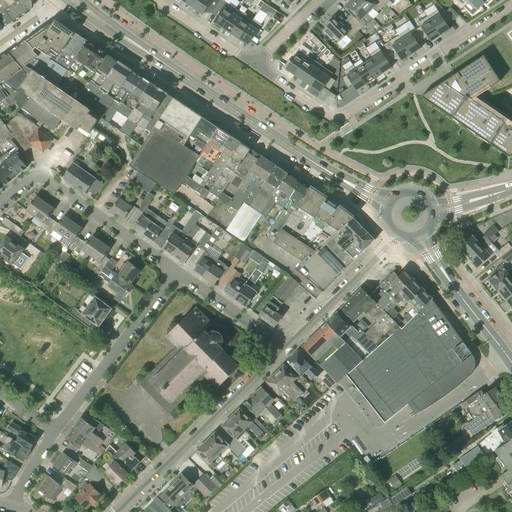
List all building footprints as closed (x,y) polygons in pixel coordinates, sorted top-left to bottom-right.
[(0,0),(0,12),(0,13),(18,0),(0,0)] [(0,12),(0,29),(30,8),(30,1),(28,0),(18,0),(0,13),(0,12)] [(187,0),(185,3),(194,9),(200,0),(187,0)] [(200,0),(194,9),(203,15),(212,0),(200,0)] [(214,22),(222,28),(235,9),(222,0),(220,0),(212,14),(217,17),(214,22)] [(363,19),(368,14),(354,0),(349,0),(347,2),(348,3),(344,7),(354,16),(349,21),(358,31),(366,23),(363,19)] [(385,5),(380,0),(354,0),(368,14),(373,9),(377,13),(385,5)] [(471,0),(470,2),(478,10),(487,1),(488,3),(490,0),(471,0)] [(277,11),(264,3),(261,8),(260,10),(273,18),(277,11)] [(453,20),(455,21),(460,17),(451,8),(447,12),(453,20)] [(222,28),(231,34),(241,19),(244,15),(235,9),(222,28)] [(437,10),(428,16),(440,35),(450,29),(447,24),(453,20),(447,12),(445,11),(440,14),(437,10)] [(431,42),(440,35),(428,16),(418,22),(421,26),(416,30),(423,40),(428,37),(431,42)] [(358,31),(349,21),(344,26),(335,17),(333,18),(332,17),(326,23),(327,24),(326,26),(328,28),(324,31),(331,39),(335,35),(340,41),(346,35),(350,39),(358,31)] [(249,24),(241,19),(231,34),(239,39),(249,24)] [(262,25),(253,19),(249,24),(239,39),(248,45),(262,25)] [(67,46),(71,40),(75,33),(55,20),(51,26),(50,24),(38,32),(53,45),(59,41),(67,46)] [(418,43),(423,40),(416,30),(411,33),(408,29),(399,35),(411,55),(421,48),(418,43)] [(53,45),(38,32),(26,41),(34,50),(36,47),(57,61),(62,54),(67,46),(59,41),(53,45)] [(71,40),(67,46),(62,54),(57,61),(68,68),(87,41),(75,33),(71,40)] [(402,61),(411,55),(399,35),(389,42),(402,61)] [(310,40),(319,49),(323,44),(315,36),(310,40)] [(379,40),(368,45),(371,50),(381,46),(379,40)] [(26,64),(76,100),(89,82),(79,75),(69,69),(68,68),(57,61),(36,47),(34,50),(26,41),(8,53),(22,68),(26,64)] [(87,41),(68,68),(69,69),(79,75),(89,82),(107,55),(87,41)] [(372,58),(382,74),(392,67),(388,62),(394,59),(387,49),(382,52),(379,48),(370,54),(372,58)] [(285,69),(294,75),(307,56),(298,50),(290,61),(288,60),(284,67),(286,68),(285,69)] [(22,68),(8,53),(0,59),(0,78),(2,81),(4,79),(62,119),(78,130),(80,127),(89,133),(93,128),(98,120),(89,114),(91,111),(76,100),(26,64),(22,68)] [(115,99),(100,89),(118,62),(107,55),(89,82),(76,100),(91,111),(102,118),(115,99)] [(511,155),(511,118),(476,97),(491,87),(501,81),(484,55),(454,75),(421,97),(509,157),(511,155)] [(316,62),(307,56),(294,75),(303,81),(316,62)] [(372,58),(364,64),(374,79),(382,74),(372,58)] [(118,62),(100,89),(115,99),(132,71),(118,62)] [(303,81),(311,87),(324,68),(316,62),(303,81)] [(364,64),(356,69),(366,84),(374,79),(364,64)] [(347,75),(341,79),(348,89),(353,86),(357,91),(366,84),(356,69),(353,65),(344,71),(347,75)] [(324,68),(311,87),(320,93),(324,88),(329,91),(335,81),(330,78),(333,74),(324,68)] [(132,71),(115,99),(133,111),(151,83),(132,71)] [(0,97),(2,101),(4,100),(6,102),(8,100),(10,102),(8,104),(12,106),(16,103),(21,109),(22,109),(54,130),(62,119),(4,79),(2,81),(0,78),(0,97)] [(151,83),(133,111),(128,119),(137,124),(144,113),(146,114),(148,110),(148,109),(149,108),(150,108),(153,104),(151,103),(160,89),(151,83)] [(144,113),(137,124),(145,130),(146,129),(150,132),(172,97),(160,89),(151,103),(153,104),(150,108),(149,108),(148,109),(148,110),(146,114),(144,113)] [(145,176),(156,184),(157,183),(174,194),(182,182),(187,176),(199,157),(200,155),(185,145),(203,117),(172,97),(150,132),(142,145),(128,165),(145,176)] [(0,141),(1,143),(12,134),(15,138),(22,147),(23,149),(31,143),(43,152),(51,141),(35,129),(38,125),(18,111),(3,123),(0,117),(0,141)] [(185,145),(200,155),(218,127),(203,117),(185,145)] [(99,132),(93,128),(89,133),(80,127),(78,130),(90,138),(94,139),(99,132)] [(218,127),(200,155),(199,157),(202,159),(203,156),(207,159),(202,168),(208,172),(222,151),(220,150),(230,135),(218,127)] [(206,175),(216,181),(241,143),(230,135),(220,150),(222,151),(208,172),(206,175)] [(22,147),(15,138),(9,143),(14,149),(2,158),(16,176),(27,167),(21,159),(23,158),(17,151),(22,147)] [(230,180),(241,163),(251,149),(241,143),(216,181),(209,192),(210,192),(218,198),(230,180)] [(251,149),(241,163),(230,180),(234,182),(238,176),(245,180),(261,155),(251,149)] [(74,186),(92,161),(94,158),(89,154),(83,163),(76,158),(63,178),(74,186)] [(261,155),(245,180),(228,205),(237,211),(247,196),(248,194),(255,199),(276,166),(261,155)] [(16,176),(2,158),(0,159),(0,177),(5,185),(16,176)] [(92,161),(74,186),(85,193),(88,190),(94,195),(102,184),(89,175),(92,170),(96,164),(92,161)] [(248,194),(247,196),(247,197),(244,202),(245,203),(227,230),(243,241),(261,214),(288,173),(276,166),(255,199),(248,194)] [(288,173),(261,214),(265,217),(275,203),(277,204),(279,201),(281,203),(278,208),(281,210),(300,181),(288,173)] [(210,177),(206,175),(203,180),(199,185),(203,188),(210,177)] [(156,184),(145,176),(138,185),(150,193),(156,184)] [(201,195),(205,189),(203,188),(199,185),(187,176),(182,182),(188,186),(188,185),(201,195)] [(300,181),(281,210),(267,231),(277,238),(282,230),(290,217),(290,216),(296,206),(309,187),(300,181)] [(314,217),(315,215),(326,198),(318,193),(318,192),(317,193),(309,187),(296,206),(314,217)] [(209,192),(205,189),(201,195),(200,197),(204,200),(210,192),(209,192)] [(147,208),(152,202),(151,201),(155,196),(151,193),(147,198),(139,210),(143,213),(147,208)] [(228,205),(232,199),(223,193),(219,198),(228,205)] [(35,216),(45,202),(36,195),(26,210),(35,216)] [(328,224),(339,207),(338,206),(327,199),(326,198),(315,215),(328,224)] [(119,199),(110,211),(123,220),(131,207),(119,199)] [(45,202),(35,216),(43,222),(41,226),(46,230),(54,219),(49,216),(55,208),(45,202)] [(336,232),(354,217),(341,208),(340,207),(340,208),(339,207),(328,224),(322,232),(330,237),(336,232)] [(157,215),(149,209),(144,216),(142,215),(133,227),(144,235),(157,215)] [(498,220),(504,227),(511,221),(511,211),(511,210),(498,220)] [(54,219),(46,230),(51,234),(54,229),(63,236),(74,222),(64,215),(59,223),(54,219)] [(163,238),(171,227),(175,221),(171,218),(168,223),(157,215),(144,235),(154,242),(159,236),(163,238)] [(173,256),(190,233),(195,225),(199,220),(192,216),(184,228),(184,229),(179,237),(173,233),(175,229),(171,227),(163,238),(167,241),(162,248),(173,256)] [(375,240),(354,217),(336,232),(330,237),(316,248),(340,273),(375,240)] [(74,222),(63,236),(60,240),(69,246),(74,250),(82,239),(77,236),(83,228),(74,222)] [(21,236),(24,231),(22,229),(13,224),(10,229),(18,235),(18,234),(21,236)] [(195,225),(190,233),(173,256),(185,264),(197,246),(202,249),(208,240),(218,226),(215,224),(208,234),(206,232),(195,225)] [(469,257),(488,239),(499,231),(494,225),(484,234),(485,236),(478,242),(472,235),(459,247),(461,249),(461,250),(463,253),(465,252),(469,257)] [(218,226),(208,240),(213,243),(214,244),(224,230),(218,226)] [(290,235),(282,230),(277,238),(274,243),(282,248),(290,235)] [(82,239),(74,250),(79,254),(82,249),(91,256),(102,242),(93,235),(87,243),(82,239)] [(290,235),(282,248),(290,253),(299,240),(290,235)] [(0,254),(13,263),(13,264),(21,269),(29,258),(21,253),(24,249),(6,237),(0,244),(0,254)] [(499,257),(511,247),(508,243),(498,250),(488,239),(469,257),(472,261),(472,263),(475,266),(476,266),(478,267),(490,256),(490,255),(495,251),(499,257)] [(299,240),(290,253),(295,257),(307,246),(299,240)] [(97,267),(100,269),(103,270),(105,267),(110,260),(105,256),(111,248),(102,242),(91,256),(100,263),(97,267)] [(36,256),(40,251),(30,244),(27,249),(36,256)] [(235,257),(240,260),(249,247),(243,244),(235,257)] [(307,246),(295,257),(302,261),(314,250),(307,246)] [(249,247),(240,260),(245,264),(252,253),(254,255),(256,252),(249,247)] [(511,247),(499,257),(504,263),(506,261),(507,263),(511,259),(511,247)] [(217,259),(207,251),(206,250),(197,262),(199,263),(194,270),(204,277),(217,259)] [(66,260),(70,255),(65,251),(61,257),(66,260)] [(61,257),(60,256),(56,262),(62,267),(67,261),(66,260),(61,257)] [(111,258),(110,260),(105,267),(111,271),(117,262),(111,258)] [(217,259),(204,277),(214,285),(219,278),(221,279),(228,268),(225,265),(226,264),(217,259)] [(125,264),(116,275),(129,284),(139,271),(129,263),(127,266),(125,264)] [(497,291),(498,290),(511,279),(503,268),(504,267),(502,264),(496,269),(499,272),(489,280),(497,291)] [(103,270),(100,274),(99,275),(111,283),(109,286),(124,297),(132,286),(129,284),(116,275),(111,271),(105,267),(103,270)] [(256,268),(243,286),(235,299),(246,307),(260,288),(254,284),(262,273),(256,268)] [(383,309),(413,279),(404,269),(397,276),(390,283),(384,289),(379,294),(382,298),(377,303),(383,309)] [(235,299),(243,286),(236,281),(241,274),(237,271),(228,284),(229,285),(224,292),(235,299)] [(390,283),(397,276),(393,271),(386,279),(390,283)] [(290,276),(286,281),(295,289),(299,284),(290,276)] [(507,300),(511,296),(511,278),(511,279),(498,290),(502,294),(502,295),(504,299),(505,299),(507,300)] [(384,289),(390,283),(386,279),(380,285),(384,289)] [(392,319),(396,315),(398,313),(394,308),(405,298),(409,303),(410,302),(422,289),(413,279),(383,309),(392,319)] [(286,281),(282,286),(291,294),(295,289),(286,281)] [(282,286),(278,291),(287,298),(291,294),(282,286)] [(383,309),(377,303),(361,288),(352,298),(364,311),(367,313),(368,312),(373,317),(377,322),(365,333),(376,344),(386,333),(389,336),(400,326),(392,319),(383,309)] [(423,289),(422,289),(410,302),(414,306),(412,308),(417,313),(432,298),(427,293),(426,292),(425,290),(423,289)] [(278,291),(274,295),(283,302),(287,298),(278,291)] [(274,295),(270,300),(279,307),(283,302),(274,295)] [(70,313),(89,328),(93,322),(99,326),(112,309),(96,297),(88,308),(83,305),(79,310),(74,307),(70,313)] [(353,321),(364,311),(352,298),(341,309),(353,321)] [(474,357),(472,354),(432,298),(417,313),(413,317),(402,328),(400,326),(389,336),(391,337),(347,375),(367,400),(385,423),(395,416),(413,402),(420,412),(449,393),(461,382),(471,374),(474,369),(475,361),(474,357)] [(275,312),(279,307),(270,300),(265,305),(258,316),(274,327),(281,316),(275,312)] [(178,347),(140,384),(169,413),(206,376),(218,388),(238,368),(224,353),(227,351),(228,349),(229,348),(229,346),(229,345),(230,344),(230,343),(230,341),(230,339),(230,338),(230,337),(229,336),(229,334),(228,332),(227,331),(226,329),(224,328),(223,327),(221,326),(220,325),(219,325),(216,324),(215,324),(212,324),(211,324),(195,308),(166,335),(178,347)] [(378,346),(376,344),(365,333),(363,331),(360,334),(352,325),(351,326),(337,312),(327,323),(345,342),(351,336),(357,342),(351,348),(363,359),(378,346)] [(392,319),(400,326),(402,328),(413,317),(408,312),(403,317),(405,319),(402,321),(396,315),(392,319)] [(363,359),(351,348),(345,342),(327,323),(302,347),(303,348),(324,370),(336,384),(363,359)] [(336,384),(324,370),(320,374),(298,352),(294,356),(290,357),(288,360),(287,362),(301,375),(305,371),(314,380),(318,376),(330,389),(336,384)] [(275,373),(299,397),(303,393),(292,382),(296,378),(284,365),(275,373)] [(299,397),(275,373),(267,382),(279,395),(283,391),(294,402),(299,397)] [(475,418),(503,399),(501,397),(501,396),(500,393),(499,393),(494,386),(484,393),(481,389),(469,398),(462,403),(473,419),(475,418)] [(253,395),(276,419),(281,415),(270,404),(274,400),(262,387),(261,388),(259,388),(257,390),(257,392),(253,395)] [(276,419),(253,395),(249,399),(248,399),(246,401),(246,402),(244,404),(257,416),(261,412),(272,423),(276,419)] [(503,399),(475,418),(479,423),(482,421),(486,426),(509,409),(506,404),(506,403),(505,401),(504,401),(503,399)] [(231,417),(244,430),(247,426),(258,437),(266,429),(255,418),(252,421),(239,409),(235,412),(234,412),(232,414),(232,416),(231,417)] [(81,417),(73,428),(98,447),(103,440),(91,432),(95,428),(99,431),(104,425),(88,413),(84,419),(81,417)] [(244,430),(231,417),(230,418),(229,418),(227,420),(226,421),(222,425),(235,438),(231,442),(242,453),(251,445),(246,440),(250,437),(244,430)] [(500,445),(511,437),(511,419),(504,425),(504,424),(492,432),(500,445)] [(16,441),(31,449),(37,439),(25,432),(26,431),(12,423),(8,429),(19,436),(16,441)] [(98,447),(73,428),(65,439),(69,442),(79,449),(82,444),(94,452),(98,447)] [(242,453),(231,442),(228,445),(223,440),(222,440),(215,433),(210,438),(209,438),(205,441),(221,457),(229,449),(238,457),(242,453)] [(31,449),(16,441),(8,436),(5,441),(6,442),(2,448),(24,461),(31,449)] [(449,449),(452,454),(469,442),(465,437),(449,448),(449,449)] [(511,437),(500,445),(494,449),(508,470),(501,475),(511,491),(511,437)] [(224,459),(221,457),(205,441),(203,443),(203,445),(197,450),(205,458),(204,458),(214,469),(224,459)] [(126,443),(117,452),(126,461),(125,463),(132,470),(140,462),(134,455),(136,453),(126,443)] [(462,461),(454,466),(459,474),(485,456),(478,446),(461,458),(462,461)] [(103,450),(98,447),(94,451),(99,455),(103,450)] [(356,466),(362,462),(354,451),(348,456),(356,466)] [(63,453),(54,465),(65,474),(74,461),(63,453)] [(111,467),(106,472),(118,484),(128,474),(111,458),(107,463),(111,467)] [(88,471),(92,466),(81,459),(78,464),(88,471)] [(0,471),(0,487),(2,487),(3,479),(12,481),(20,468),(7,460),(3,466),(8,469),(6,472),(0,471)] [(94,465),(90,470),(98,479),(103,474),(94,465)] [(361,479),(367,475),(361,465),(355,469),(361,479)] [(98,479),(90,470),(86,475),(94,483),(98,479)] [(218,488),(225,482),(216,473),(210,479),(218,488)] [(159,496),(143,511),(155,511),(157,511),(170,511),(165,506),(172,499),(176,503),(193,486),(181,474),(164,491),(167,494),(162,499),(159,496)] [(205,497),(216,487),(205,474),(194,484),(205,497)] [(395,490),(402,484),(395,474),(387,479),(395,490)] [(49,476),(38,490),(43,494),(49,499),(60,485),(49,476)] [(372,477),(368,479),(371,483),(372,486),(376,483),(372,477)] [(65,478),(61,483),(73,492),(76,487),(65,478)] [(90,486),(86,482),(80,489),(83,492),(77,498),(86,507),(91,502),(93,504),(99,497),(98,496),(99,495),(90,486)] [(318,506),(331,496),(325,489),(313,498),(318,506)] [(380,494),(370,500),(373,505),(383,499),(380,494)] [(395,495),(390,498),(394,505),(399,502),(395,495)] [(384,509),(392,504),(389,498),(380,503),(384,509)]
